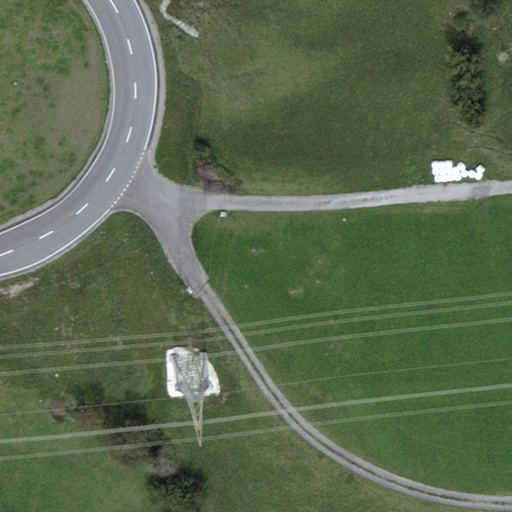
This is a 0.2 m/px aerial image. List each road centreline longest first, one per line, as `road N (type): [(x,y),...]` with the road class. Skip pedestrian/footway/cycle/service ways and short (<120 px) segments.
road 1 (track): [(511,484),(439,478),(383,461),(296,400),(189,252),(175,184)]
road 2 (primary): [(137,0),(158,48),(166,101),(147,181),(89,240),(0,267)]
road 3 (track): [(175,184),(284,184),(511,163)]
